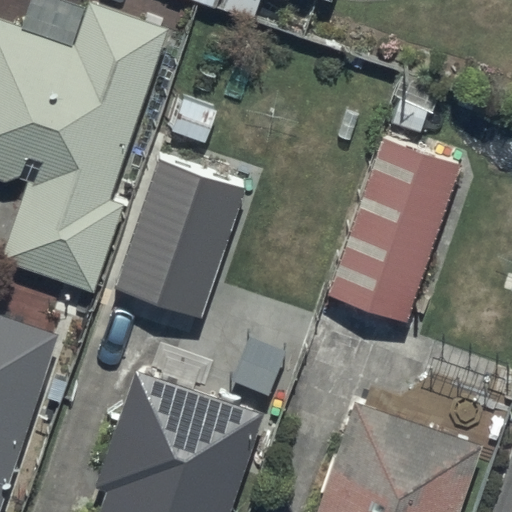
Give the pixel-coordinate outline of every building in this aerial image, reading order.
[(81,0),(69,36),(0,11),(0,168),(7,171),(9,166),(23,171),(0,237),(0,249),(89,281),(120,194),(106,189),(166,19),(157,16),(163,0),(162,0),(81,0)] [(456,151),(375,124),(321,285),(402,312),(456,151)] [(243,190),(160,156),(112,273),(194,307),(243,190)] [(0,511),(0,482),(56,324),(0,304),(0,511)] [(222,511),(259,403),(204,386),(214,357),(161,340),(153,365),(131,358),(93,472),(103,476),(90,511),(222,511)] [(452,511),(479,434),(351,390),(308,511),(452,511)]
